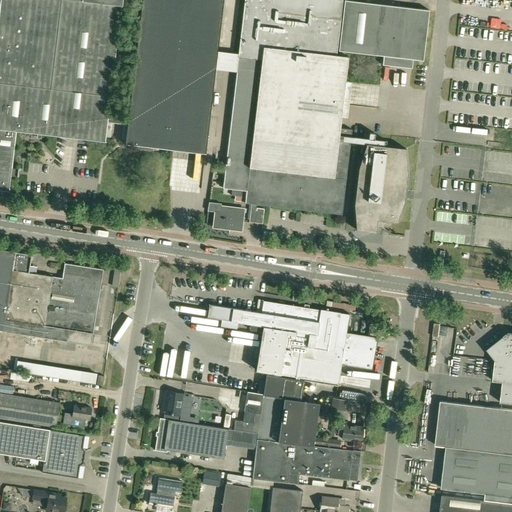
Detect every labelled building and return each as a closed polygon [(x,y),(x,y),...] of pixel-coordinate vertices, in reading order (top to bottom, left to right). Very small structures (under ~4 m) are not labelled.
[(0,0),(0,190),(8,192),(10,176),(13,176),(14,173),(14,169),(11,168),(15,130),(104,141),(107,121),(127,123),(127,116),(107,113),(121,1),(141,3),(141,0),(0,0)] [(125,140),(124,143),(205,153),(215,69),(217,52),(223,0),(141,0),(141,3),(136,46),(135,53),(127,116),(127,123),(126,125),(125,140)] [(217,52),(215,69),(236,72),(222,188),(232,189),(246,191),(245,202),(245,203),(249,203),(251,204),(257,204),(342,214),(350,141),(368,143),(359,167),(355,203),(356,230),(376,232),(377,220),(397,222),(405,198),(408,174),(406,148),(386,146),(386,141),(374,139),(375,133),(369,132),(369,134),(369,137),(364,136),(364,138),(363,138),(351,136),(352,129),(340,128),(341,117),(345,82),(348,56),(344,56),(338,55),(336,55),(342,0),(244,0),(238,54),(217,52)] [(344,0),(343,0),(338,50),(384,55),(382,65),(392,66),(393,57),(413,59),(420,60),(426,10),(344,0)] [(496,71),(496,62),(473,62),(473,71),(496,71)] [(471,81),(470,90),(493,92),(494,83),(471,81)] [(255,223),(257,204),(251,204),(249,222),(255,223)] [(221,213),(215,212),(213,227),(241,231),(244,209),(221,206),(221,213)] [(0,330),(96,343),(106,268),(68,263),(66,276),(39,273),(40,266),(35,265),(36,253),(0,248),(0,330)] [(209,304),(207,317),(231,321),(263,326),(256,370),(274,373),(273,376),(279,376),(279,374),(338,383),(341,364),(372,369),(376,341),(377,337),(377,336),(368,335),(346,332),(343,347),(335,346),(340,312),(320,309),(320,310),(308,308),(309,305),(304,304),(304,307),(263,301),(261,312),(233,308),(209,304)] [(368,335),(377,336),(380,318),(370,317),(368,335)] [(222,320),(221,326),(236,329),(237,322),(222,320)] [(503,382),(500,403),(511,404),(511,331),(509,331),(486,349),(495,360),(493,381),(503,382)] [(161,374),(175,377),(180,350),(166,348),(161,374)] [(257,433),(256,438),(276,441),(291,443),(313,446),(319,403),(300,400),(300,398),(301,390),(303,380),(279,376),(273,376),(265,374),(264,382),(262,394),(259,414),(257,433)] [(165,413),(164,419),(172,420),(173,414),(183,416),(186,394),(175,392),(166,391),(165,399),(164,403),(163,412),(165,413)] [(247,392),(244,412),(254,413),(259,414),(262,394),(247,392)] [(0,417),(55,427),(59,403),(0,393),(0,417)] [(331,410),(344,412),(346,400),(333,398),(331,410)] [(511,409),(441,401),(436,444),(447,446),(511,453),(511,409)] [(330,404),(321,403),(319,413),(328,414),(330,404)] [(225,426),(227,405),(216,404),(214,425),(225,426)] [(63,424),(78,426),(84,427),(85,421),(84,421),(85,419),(90,419),(91,408),(74,405),(72,414),(64,412),(63,424)] [(235,420),(234,429),(257,433),(259,414),(254,413),(252,423),(243,421),(235,420)] [(172,420),(164,419),(160,418),(155,450),(166,452),(166,450),(223,459),(228,429),(219,428),(212,426),(172,420)] [(0,450),(44,458),(42,472),(78,478),(85,436),(76,434),(0,421),(0,450)] [(342,434),(341,438),(361,440),(362,427),(345,425),(346,422),(338,422),(337,433),(342,434)] [(251,475),(250,479),(287,483),(288,473),(299,474),(356,481),(360,451),(340,449),(314,446),(313,446),(291,443),(276,441),(256,438),(254,449),(254,452),(251,475)] [(315,439),(314,446),(340,449),(340,442),(315,439)] [(511,453),(447,446),(442,488),(485,493),(485,500),(511,502),(511,453)] [(218,485),(220,472),(205,470),(203,482),(218,485)] [(148,504),(167,507),(173,508),(175,492),(180,492),(182,481),(158,477),(156,489),(159,489),(158,494),(150,493),(148,504)] [(245,511),(249,487),(225,483),(220,511),(245,511)] [(299,511),(302,490),(272,487),(268,511),(299,511)] [(32,489),(30,498),(46,500),(45,511),(52,511),(63,511),(66,498),(55,496),(56,494),(52,493),(32,489)] [(442,495),(440,511),(511,511),(511,502),(485,500),(442,495)] [(321,497),(319,511),(346,511),(347,507),(345,506),(336,505),(336,498),(321,497)]
